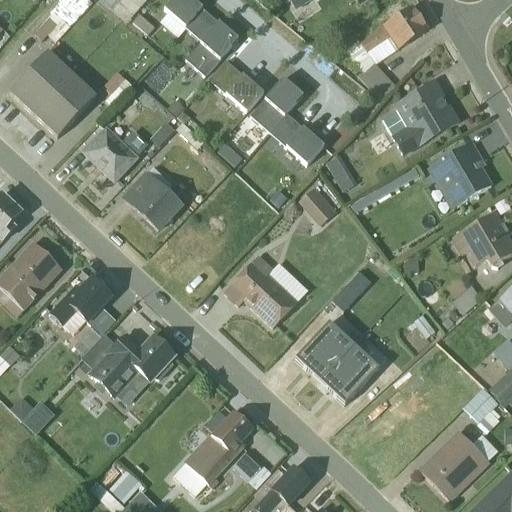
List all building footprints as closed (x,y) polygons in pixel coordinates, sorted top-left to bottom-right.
[(126,24),(147,0),(115,0),(108,9),(126,24)] [(186,0),(176,0),(162,17),(215,62),(234,41),(186,0)] [(347,0),(356,12),(372,0),(347,0)] [(424,35),(409,13),(343,55),(350,66),(354,71),(360,77),(356,82),(378,106),(393,93),(375,71),(424,35)] [(68,32),(60,25),(52,17),(32,38),(40,46),(47,39),(55,46),(68,32)] [(215,62),(197,47),(182,65),(303,169),(318,151),(283,121),(301,101),(277,80),(260,101),(215,62)] [(8,98),(32,121),(70,80),(46,58),(8,98)] [(142,82),(155,96),(177,75),(164,61),(142,82)] [(103,105),(111,113),(125,98),(118,91),(124,84),(115,77),(101,92),(109,99),(103,105)] [(32,121),(56,143),(94,103),(70,80),(32,121)] [(392,111),(396,118),(382,126),(402,160),(458,127),(433,86),(392,111)] [(163,128),(149,143),(157,151),(172,136),(163,128)] [(201,148),(181,129),(175,135),(196,154),(201,148)] [(121,147),(106,133),(82,159),(113,187),(147,150),(131,136),(121,147)] [(451,215),(490,192),(474,165),(479,162),(471,147),(427,174),(451,215)] [(169,190),(152,173),(124,204),(157,234),(181,209),(165,194),(169,190)] [(313,189),(297,205),(319,229),(335,213),(313,189)] [(0,247),(14,232),(9,228),(19,217),(0,200),(0,247)] [(360,200),(349,206),(363,230),(374,224),(360,200)] [(473,273),(485,267),(489,273),(511,260),(511,255),(504,242),(510,239),(501,224),(496,227),(492,220),(447,245),(457,263),(465,258),(473,273)] [(0,309),(15,324),(61,275),(32,248),(0,281),(0,309)] [(271,275),(256,261),(221,299),(236,312),(242,306),(271,333),(306,295),(277,269),(271,275)] [(109,302),(89,284),(78,295),(75,292),(49,319),(71,339),(84,326),(86,328),(109,302)] [(460,316),(480,303),(470,290),(451,304),(460,316)] [(511,290),(485,314),(501,332),(511,322),(511,290)] [(343,343),(327,328),(293,364),(317,388),(358,345),(349,337),(343,343)] [(90,333),(72,351),(82,361),(100,342),(90,333)] [(152,342),(140,355),(124,341),(87,381),(113,405),(115,402),(126,412),(147,388),(149,390),(153,385),(159,386),(171,370),(168,365),(172,361),(152,342)] [(492,354),(506,370),(511,365),(511,347),(507,341),(492,354)] [(317,388),(342,411),(376,374),(359,359),(366,352),(358,345),(317,388)] [(504,411),(511,404),(511,371),(487,392),(504,411)] [(495,410),(481,395),(462,413),(483,436),(495,425),(488,417),(495,410)] [(38,404),(20,423),(34,436),(52,417),(38,404)] [(233,417),(209,442),(207,440),(182,467),(183,469),(171,481),(193,502),(205,489),(211,494),(217,487),(213,483),(243,452),(238,448),(252,434),(233,417)] [(511,432),(502,432),(501,447),(511,447),(511,432)] [(489,467),(459,436),(416,477),(446,508),(489,467)] [(262,470),(246,456),(231,472),(247,486),(262,470)] [(301,482),(291,472),(253,511),(286,511),(308,488),(301,482)] [(112,493),(129,507),(145,489),(128,475),(112,493)] [(511,511),(511,477),(476,511),(511,511)]
